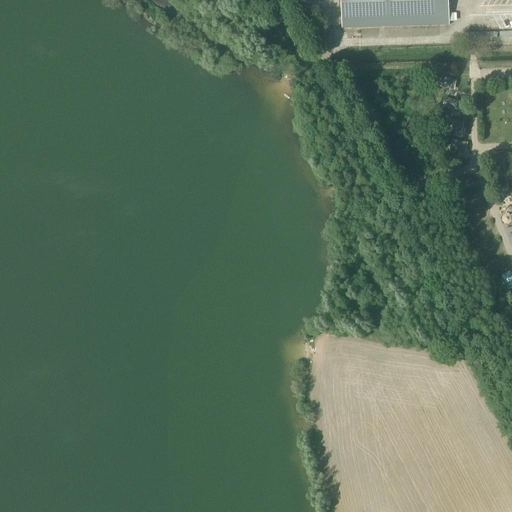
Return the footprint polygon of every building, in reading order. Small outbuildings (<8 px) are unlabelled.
[(341,0),(342,29),(449,25),(447,0),(341,0)] [(454,91),(457,80),(441,77),(438,87),(454,91)] [(458,112),(461,101),(444,98),(442,109),(458,112)] [(462,133),(464,122),(448,119),(446,129),(462,133)] [(466,154),(468,143),(452,139),(449,150),(466,154)]
